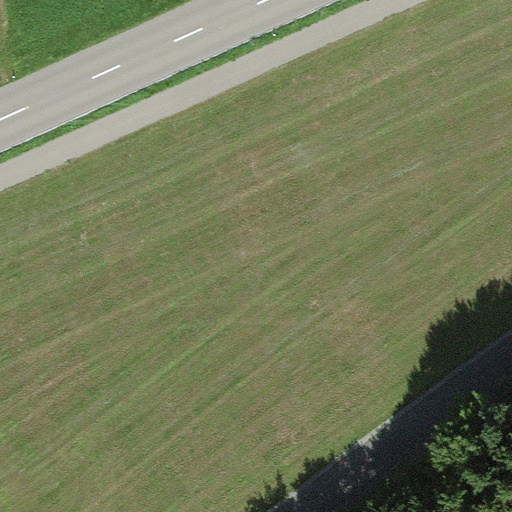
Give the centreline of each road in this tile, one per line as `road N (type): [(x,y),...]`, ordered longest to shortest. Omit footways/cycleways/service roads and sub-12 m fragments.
road 1 (tertiary): [(271,0),(0,121)]
road 2 (unclassified): [(511,354),(297,511)]
